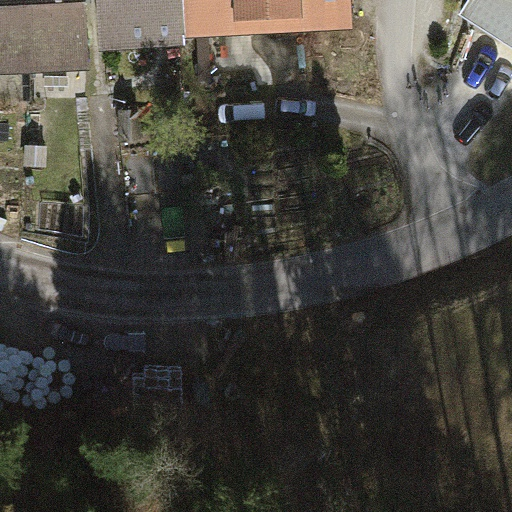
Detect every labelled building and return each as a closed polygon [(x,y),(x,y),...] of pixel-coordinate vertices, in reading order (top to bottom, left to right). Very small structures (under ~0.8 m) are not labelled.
[(0,0),(0,69),(24,68),(20,0),(0,0)] [(20,0),(24,68),(92,65),(88,0),(20,0)] [(187,34),(184,0),(99,0),(102,48),(160,45),(187,44),(187,34)] [(308,28),(306,0),(184,0),(187,34),(218,32),(243,31),(308,28)] [(357,0),(306,0),(308,28),(359,25),(357,0)] [(511,0),(471,0),(464,13),(511,42),(511,0)] [(140,109),(120,110),(123,143),(143,141),(140,109)]
